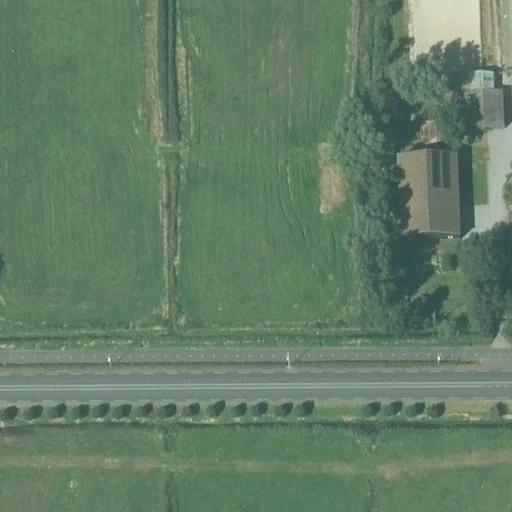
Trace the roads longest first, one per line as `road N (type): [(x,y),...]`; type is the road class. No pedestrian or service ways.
road 1 (primary): [(0,389),(511,385)]
road 2 (unclassified): [(0,358),(511,356)]
